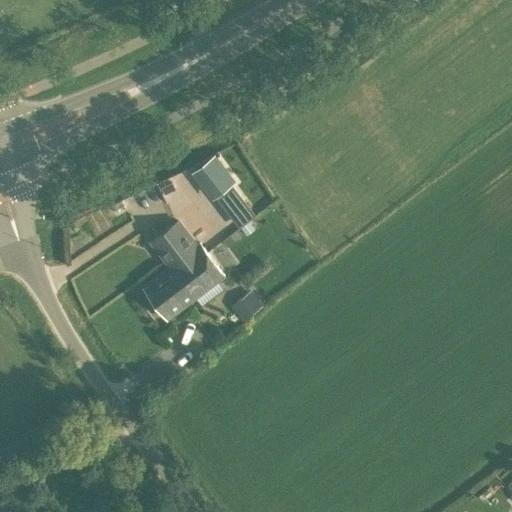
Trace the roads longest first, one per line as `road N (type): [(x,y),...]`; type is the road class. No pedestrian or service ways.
road 1 (secondary): [(300,0),(123,99),(0,151)]
road 2 (unclassified): [(195,511),(118,412),(36,282),(23,246)]
